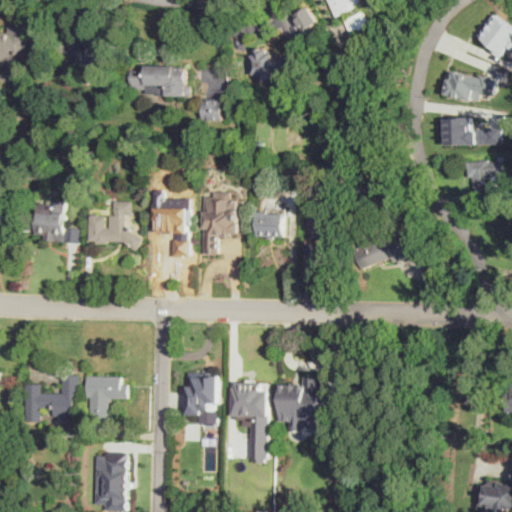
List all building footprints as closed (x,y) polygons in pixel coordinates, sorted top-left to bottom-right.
[(364,6),(367,12),(369,11),(376,26),(355,35),(348,20),(362,14),(359,8),(340,17),(332,0),(370,0),(371,2),(364,6)] [(481,34),(497,13),(511,24),(511,46),(506,53),(481,34)] [(32,27),(32,59),(12,59),(12,66),(0,65),(0,32),(12,33),(12,26),(32,27)] [(86,40),(102,46),(104,42),(121,48),(113,73),(91,65),(88,72),(76,68),(86,40)] [(276,47),(276,56),(294,55),(295,69),(277,71),(278,79),(265,80),(265,74),(255,75),(254,55),(258,55),(258,48),(276,47)] [(362,61),(357,63),(356,61),(350,64),(348,60),(358,55),(362,61)] [(189,68),(189,72),(189,86),(134,85),(134,70),(148,71),(148,65),(179,65),(179,67),(189,68)] [(451,78),(448,93),(482,101),(484,90),(497,94),(501,78),(457,68),(454,78),(451,78)] [(345,85),(340,95),(332,91),(334,87),(337,81),(345,85)] [(227,119),(224,119),(224,118),(221,118),(221,120),(213,120),(213,119),(207,119),(207,99),(227,98),(227,119)] [(448,117),(448,144),(504,143),(504,126),(475,127),(475,117),(448,117)] [(505,162),(506,175),(500,176),(503,198),(472,201),(472,200),(471,194),(471,192),(477,191),(475,177),(470,178),(470,176),(470,174),(469,162),(492,160),(492,162),(500,161),(500,157),(505,156),(505,161),(505,162)] [(370,198),(362,202),(356,188),(365,184),(370,198)] [(21,201),(20,214),(12,214),(11,225),(19,226),(17,247),(0,245),(0,212),(4,213),(6,200),(21,201)] [(70,201),(68,245),(55,244),(56,236),(39,235),(40,211),(59,212),(59,200),(70,201)] [(135,201),(135,215),(129,215),(129,225),(142,233),(133,249),(122,242),(91,242),(91,223),(107,223),(107,227),(117,228),(117,201),(135,201)] [(334,203),(333,238),(318,237),(319,215),(310,215),(311,202),(334,203)] [(288,219),(288,236),(277,236),(277,239),(273,239),(270,239),(271,236),(259,235),(260,212),(271,212),(271,214),(288,215),(288,219)] [(239,215),(239,220),(241,220),(240,233),(238,233),(238,250),(209,249),(209,214),(239,215)] [(194,227),(194,250),(155,250),(155,217),(174,217),(174,227),(194,227)] [(368,233),(373,244),(404,231),(413,255),(396,262),(394,256),(363,269),(357,254),(363,252),(356,235),(367,230),(368,233)] [(224,377),(223,405),(215,404),(215,411),(205,410),(205,415),(192,415),(192,372),(212,372),(212,377),(224,377)] [(83,375),(83,415),(78,415),(78,427),(66,427),(67,416),(57,416),(57,408),(45,408),(44,422),(29,422),(29,418),(29,384),(32,384),(41,384),(45,384),(45,393),(58,393),(62,393),(65,393),(65,385),(65,375),(66,375),(83,375)] [(131,376),(131,397),(128,397),(125,397),(112,397),(111,417),(107,417),(95,416),(93,416),(93,397),(90,397),(90,376),(131,376)] [(276,400),(275,419),(260,418),(247,418),(247,410),(240,409),(241,402),(237,402),(238,381),(254,382),(256,382),(274,383),(273,400),(276,400)] [(329,392),(329,410),(321,410),(321,413),(317,413),(316,413),(302,412),(302,410),(284,409),(284,394),(288,394),(288,386),(301,386),(300,389),(323,390),(323,392),(329,392)] [(121,467),(120,495),(102,495),(102,467),(121,467)] [(511,511),(481,507),(484,486),(490,484),(493,480),(505,480),(505,482),(511,482),(511,511)]
